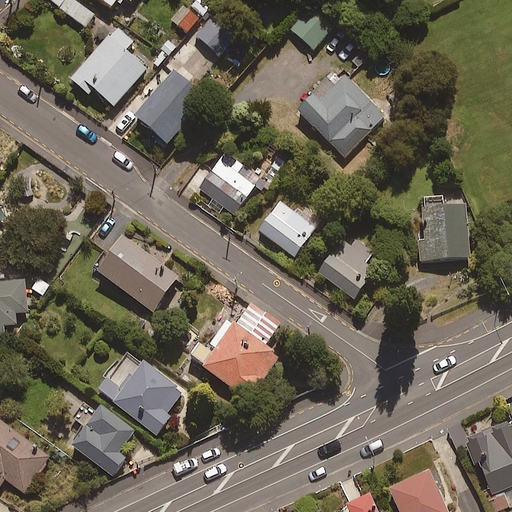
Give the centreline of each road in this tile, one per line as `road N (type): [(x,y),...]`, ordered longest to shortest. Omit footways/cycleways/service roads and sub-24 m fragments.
road 1 (residential): [(0,95),(399,389)]
road 2 (secondary): [(134,511),(399,389)]
road 3 (secondary): [(417,406),(193,511)]
road 4 (secondary): [(399,389),(511,334)]
